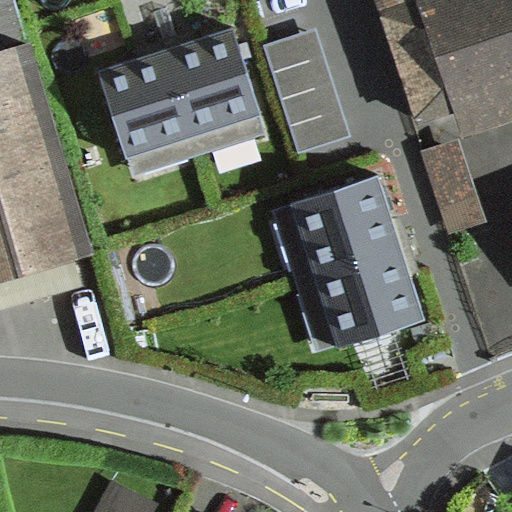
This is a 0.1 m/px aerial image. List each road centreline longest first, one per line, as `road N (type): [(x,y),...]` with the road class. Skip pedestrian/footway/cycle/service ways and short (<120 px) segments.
road 1 (tertiary): [(357,500),(285,457),(207,429),(103,403),(0,392)]
road 2 (residential): [(357,500),(468,410),(511,390)]
